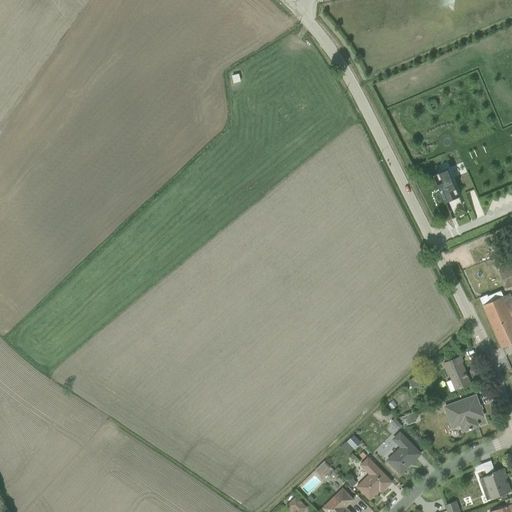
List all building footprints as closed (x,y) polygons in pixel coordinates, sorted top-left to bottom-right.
[(226,72),(227,81),(235,80),(234,71),(226,72)] [(448,167),(433,173),(445,201),(460,195),(448,167)] [(466,190),(459,192),(469,219),(476,216),(466,190)] [(507,290),(511,287),(511,263),(498,269),(507,290)] [(500,347),(511,342),(511,297),(510,292),(482,304),(500,347)] [(444,361),(454,389),(470,384),(460,355),(444,361)] [(404,386),(415,384),(413,375),(402,377),(404,386)] [(440,380),(445,390),(450,388),(445,378),(440,380)] [(487,423),(476,394),(444,405),(454,434),(487,423)] [(407,409),(411,420),(420,417),(417,406),(407,409)] [(417,447),(402,431),(393,440),(399,446),(386,459),(401,475),(419,458),(419,453),(417,447)] [(334,444),(340,453),(352,444),(346,435),(334,444)] [(357,486),(369,500),(390,481),(368,458),(361,464),(370,474),(357,486)] [(312,473),(322,470),(320,462),(310,465),(312,473)] [(489,499),(511,490),(504,468),(482,475),(489,499)] [(290,486),(299,496),(314,483),(305,473),(290,486)] [(323,508),(326,511),(350,511),(345,507),(354,499),(343,488),(323,508)] [(286,501),(296,511),(298,511),(306,504),(294,493),(286,501)] [(438,504),(441,511),(454,511),(449,499),(438,504)] [(492,511),(511,511),(511,502),(492,511)]
